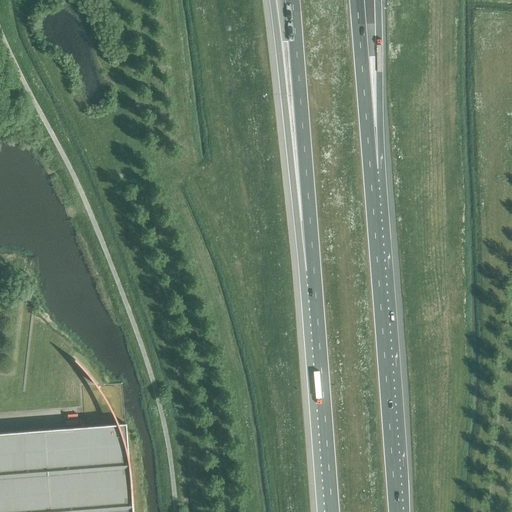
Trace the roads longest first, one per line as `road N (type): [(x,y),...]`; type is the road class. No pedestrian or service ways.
road 1 (motorway): [(396,511),(371,172)]
road 2 (motorway): [(272,0),(314,269)]
road 3 (motorway): [(292,0),(314,269)]
road 4 (motorway): [(314,269),(332,511)]
road 5 (motorway): [(371,172),(356,0)]
road 6 (motorway): [(371,172),(377,0)]
